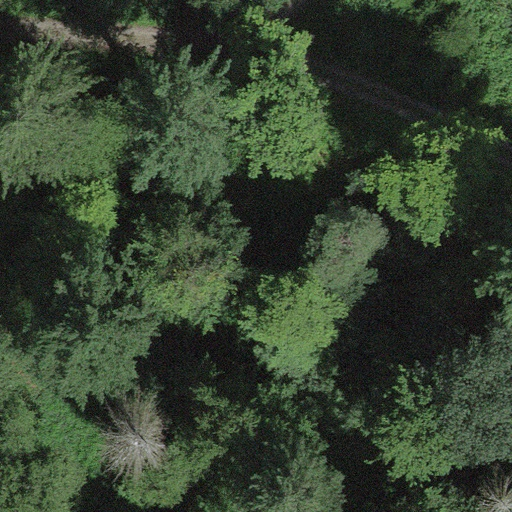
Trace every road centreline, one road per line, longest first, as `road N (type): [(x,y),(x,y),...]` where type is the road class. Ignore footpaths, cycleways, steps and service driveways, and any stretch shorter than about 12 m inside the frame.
road 1 (track): [(0,6),(310,19),(326,0)]
road 2 (track): [(511,113),(404,55),(310,19)]
